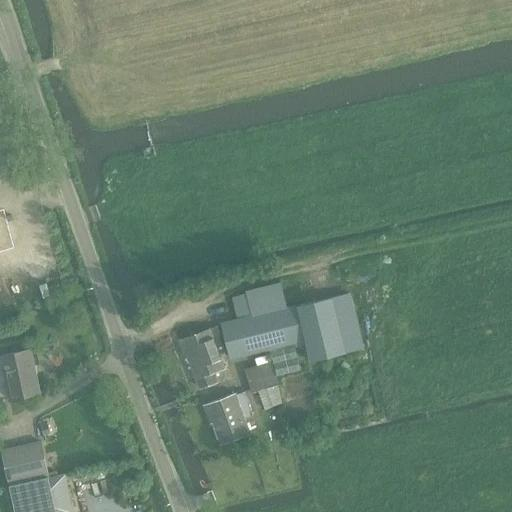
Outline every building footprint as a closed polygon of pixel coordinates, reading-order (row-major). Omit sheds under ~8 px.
[(16,274),(0,280),(0,292),(4,303),(24,296),(16,274)] [(239,320),(221,325),(229,357),(267,348),(274,374),(300,368),(294,341),(305,338),(311,362),(362,349),(348,294),(288,308),(282,282),(233,294),(239,320)] [(212,372),(224,368),(218,354),(225,352),(218,327),(209,330),(209,329),(180,340),(184,351),(186,350),(200,387),(216,381),(212,372)] [(0,361),(8,399),(38,393),(29,350),(0,356),(0,361)] [(268,354),(254,359),(256,366),(269,362),(271,362),(268,354)] [(245,370),(252,392),(276,384),(269,362),(256,366),(245,370)] [(243,419),(251,416),(243,393),(234,397),(234,395),(204,406),(208,418),(213,417),(222,444),(249,434),(243,419)] [(48,421),(41,423),(45,435),(51,432),(48,421)] [(27,445),(32,465),(18,468),(21,480),(48,473),(41,442),(27,445)] [(13,500),(15,511),(67,511),(63,489),(13,500)]
